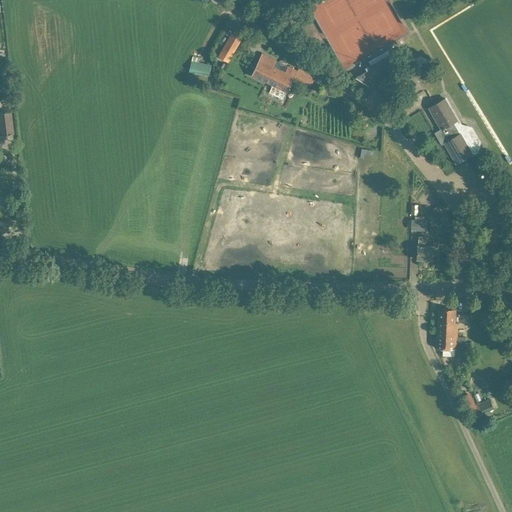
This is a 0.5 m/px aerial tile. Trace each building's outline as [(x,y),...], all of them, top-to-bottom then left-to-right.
[(231,35),(219,56),(226,60),(238,39),(231,35)] [(261,56),(252,75),(273,85),(287,92),(294,77),(297,71),(288,67),(286,73),(273,66),(276,61),(276,60),(262,54),(261,56)] [(391,75),(389,57),(389,54),(389,57),(371,67),(372,68),(368,71),(366,67),(365,68),(367,71),(356,77),(356,78),(369,87),(369,86),(390,74),(390,75),(391,75)] [(211,66),(199,63),(191,62),(189,71),(209,76),(211,66)] [(442,145),(444,143),(456,164),(472,154),(476,152),(472,146),(474,142),(469,133),(458,130),(453,122),(458,120),(445,98),(429,108),(441,129),(434,133),(442,145)] [(0,134),(13,133),(10,112),(0,112),(0,134)] [(439,208),(433,212),(437,217),(443,213),(439,208)] [(0,231),(9,232),(9,220),(0,220),(0,231)] [(412,230),(419,230),(426,231),(426,221),(412,220),(412,230)] [(417,259),(419,259),(433,260),(434,246),(425,246),(426,237),(418,236),(417,259)] [(455,323),(456,309),(439,308),(437,349),(456,349),(457,337),(458,323),(455,323)] [(457,337),(456,349),(464,349),(465,338),(457,337)] [(490,400),(487,401),(478,405),(482,414),(493,409),(490,400)]
